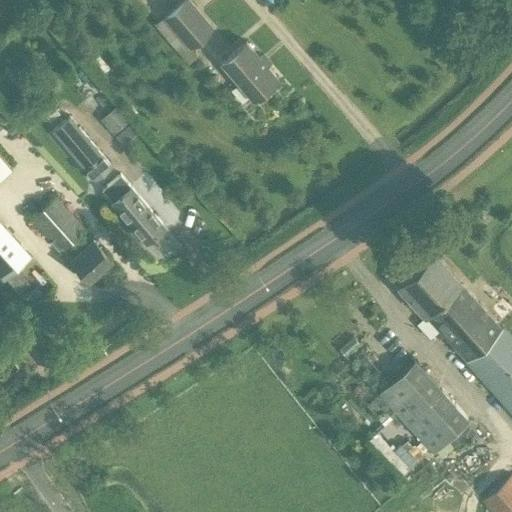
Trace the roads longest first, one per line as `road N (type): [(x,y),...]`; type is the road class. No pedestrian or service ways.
road 1 (primary): [(0,453),(411,187),(511,104)]
road 2 (track): [(511,443),(335,238)]
